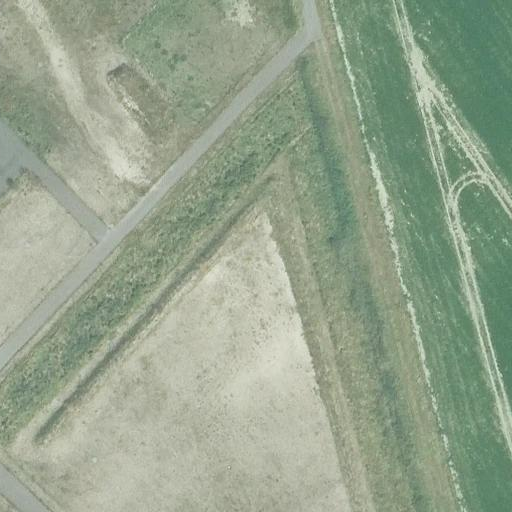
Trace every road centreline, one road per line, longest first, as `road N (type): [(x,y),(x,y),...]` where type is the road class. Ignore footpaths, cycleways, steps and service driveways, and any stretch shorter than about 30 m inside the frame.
road 1 (track): [(0,363),(313,24)]
road 2 (track): [(0,127),(112,240)]
